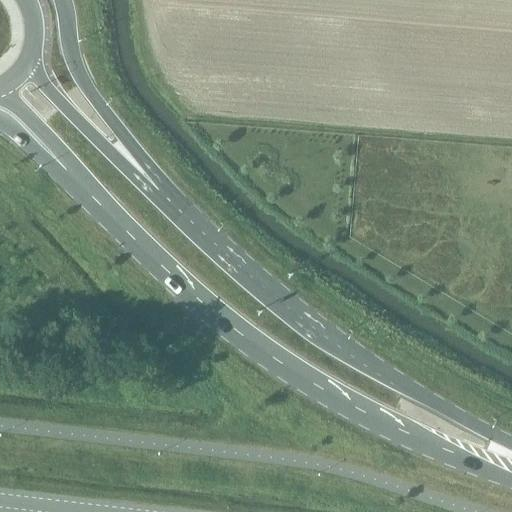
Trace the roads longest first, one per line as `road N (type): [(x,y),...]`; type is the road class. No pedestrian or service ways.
road 1 (primary): [(61,167),(171,278),(271,362),(405,436),(511,481)]
road 2 (primary): [(511,444),(404,391),(314,332),(158,192)]
road 3 (primary): [(158,192),(86,90),(62,0)]
road 4 (primary): [(158,192),(102,147),(28,62)]
